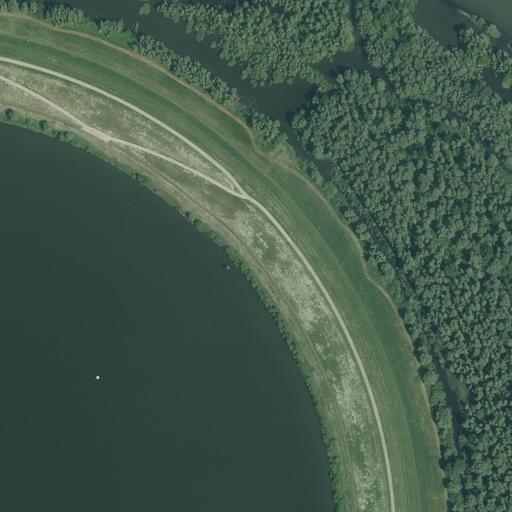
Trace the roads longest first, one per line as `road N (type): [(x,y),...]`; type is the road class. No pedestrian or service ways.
road 1 (track): [(0,60),(127,104),(193,146),(273,221),(314,275),(359,359),(381,429),(393,511)]
road 2 (track): [(248,198),(83,125),(0,77)]
